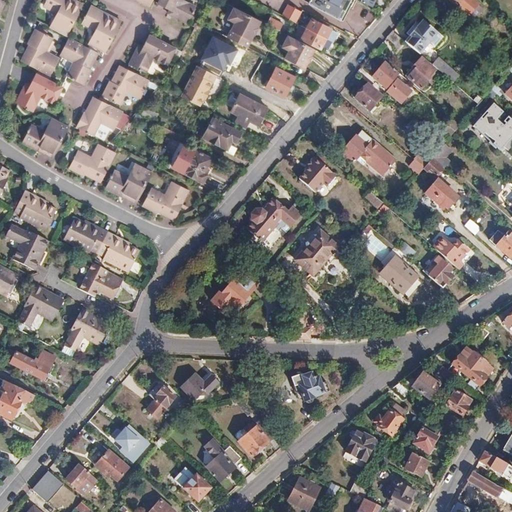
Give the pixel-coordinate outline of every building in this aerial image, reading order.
[(44,0),(42,5),(55,12),(47,25),(65,35),(80,8),(79,8),(65,0),(44,0)] [(158,0),(157,3),(173,12),(171,15),(186,23),(195,6),(182,0),(158,0)] [(308,14),(292,6),(279,0),(273,0),(271,5),(298,19),(300,15),(304,17),(306,17),(308,14)] [(348,9),(330,0),(312,0),(310,5),(322,11),(323,8),(332,12),(330,15),(342,21),(348,9)] [(330,0),(348,9),(352,0),(330,0)] [(351,10),(356,0),(352,0),(348,9),(351,10)] [(452,9),(441,0),(438,0),(434,4),(446,15),(452,9)] [(477,5),(471,0),(449,0),(467,16),(477,5)] [(173,12),(157,3),(155,7),(167,13),(171,15),(173,12)] [(473,21),(483,10),(477,5),(467,16),(473,21)] [(89,6),(81,22),(94,28),(86,43),(103,52),(118,24),(101,15),(103,12),(89,6)] [(258,29),(257,28),(260,23),(233,8),(227,20),(229,21),(231,24),(232,27),(227,37),(247,48),(254,35),(255,35),(258,29)] [(345,23),(351,10),(348,9),(342,21),(345,23)] [(119,21),(103,12),(101,15),(118,24),(119,21)] [(273,29),(276,23),(270,20),(267,26),(273,29)] [(307,30),(311,22),(306,20),(304,24),(303,23),(301,27),(307,30)] [(332,42),(336,33),(312,21),(311,22),(307,30),(332,42)] [(279,32),(282,26),(276,23),(273,29),(279,32)] [(327,51),(332,42),(307,30),(301,27),(299,31),(305,34),(302,39),(301,40),(320,50),(321,48),(327,51)] [(433,39),(425,33),(417,27),(404,42),(419,55),(433,39)] [(31,44),(23,60),(48,74),(57,57),(44,50),(51,37),(34,28),(26,42),(31,44)] [(404,42),(392,31),(386,38),(398,49),(404,42)] [(135,48),(127,63),(144,72),(152,57),(165,64),(173,47),(148,34),(141,47),(139,50),(135,48)] [(239,49),(212,35),(200,59),(223,71),(227,64),(230,65),(239,49)] [(68,37),(59,54),(72,61),(65,74),(82,83),(89,70),(85,67),(93,51),(68,37)] [(305,69),(315,50),(289,37),(283,48),(289,52),(286,59),(305,69)] [(23,60),(31,44),(26,42),(18,58),(23,60)] [(89,70),(98,54),(93,51),(85,67),(89,70)] [(426,78),(433,70),(418,57),(411,65),(413,67),(405,76),(421,90),(429,81),(426,78)] [(458,77),(437,59),(431,66),(447,80),(452,84),(458,77)] [(112,82),(120,66),(117,64),(109,80),(112,82)] [(387,92),(401,103),(410,92),(399,82),(393,84),(391,82),(397,75),(384,64),(372,77),(385,88),(387,87),(389,89),(387,92)] [(203,96),(205,90),(209,90),(212,82),(215,83),(218,76),(198,65),(182,97),(200,107),(204,98),(203,96)] [(109,80),(101,95),(118,103),(125,89),(138,97),(147,79),(120,66),(112,82),(109,80)] [(275,68),(266,88),(285,97),(294,77),(275,68)] [(21,87),(13,102),(31,110),(38,96),(52,103),(61,86),(34,72),(28,84),(25,89),(21,87)] [(381,98),(367,85),(355,99),(369,111),(381,98)] [(259,125),(267,108),(240,94),(231,111),(238,114),(239,115),(237,121),(243,124),(246,119),(250,121),(259,125)] [(86,115),(95,98),(90,96),(90,97),(82,112),(86,115)] [(481,100),(476,96),(472,101),(477,105),(481,100)] [(111,128),(120,111),(95,98),(86,115),(82,112),(75,126),(92,135),(98,122),(111,128)] [(511,147),(511,119),(493,103),(472,125),(501,150),(504,147),(509,151),(511,147)] [(154,121),(157,114),(145,107),(142,115),(154,121)] [(245,131),(250,121),(246,119),(243,124),(237,121),(239,115),(238,114),(233,124),(245,131)] [(207,116),(198,135),(222,147),(227,138),(230,140),(235,130),(207,116)] [(29,125),(20,141),(35,148),(36,145),(52,153),(60,139),(66,125),(50,117),(42,132),(29,125)] [(395,161),(360,131),(357,136),(355,135),(343,148),(345,150),(343,152),(351,159),(353,157),(357,160),(359,158),(381,177),(395,161)] [(76,150),(68,167),(82,174),(84,170),(99,178),(100,179),(113,152),(102,146),(96,143),(89,157),(76,150)] [(447,161),(443,157),(449,150),(443,144),(430,159),(441,169),(447,161)] [(50,157),(52,153),(36,145),(35,148),(50,157)] [(195,151),(184,173),(204,184),(208,176),(205,174),(212,159),(195,151)] [(422,168),(430,159),(425,154),(422,158),(417,154),(412,160),(422,168)] [(298,178),(314,192),(323,183),(326,186),(335,175),(313,156),(306,164),(309,166),(298,178)] [(433,178),(441,169),(430,159),(422,168),(433,178)] [(422,168),(413,160),(408,166),(417,174),(422,168)] [(113,170),(103,187),(117,194),(119,191),(135,199),(150,171),(134,162),(126,177),(113,170)] [(0,192),(7,179),(5,178),(9,171),(0,166),(0,192)] [(99,178),(84,170),(82,174),(97,183),(99,178)] [(445,209),(456,197),(436,180),(424,195),(441,209),(443,206),(445,209)] [(150,188),(141,205),(154,212),(156,208),(173,216),(174,216),(187,190),(169,182),(163,195),(150,188)] [(24,190),(12,212),(19,216),(18,218),(44,231),(56,209),(40,201),(38,205),(28,200),(30,196),(31,194),(24,190)] [(135,199),(119,191),(117,194),(133,202),(135,199)] [(381,203),(369,192),(364,197),(376,208),(381,203)] [(38,205),(40,201),(30,196),(28,200),(38,205)] [(259,241),(271,227),(276,231),(278,228),(283,222),(288,226),(299,214),(289,206),(285,210),(270,198),(264,205),(266,206),(262,210),(258,208),(253,208),(249,213),(250,221),(244,228),(259,241)] [(381,217),(388,208),(383,204),(375,212),(381,217)] [(173,216),(156,208),(154,212),(171,221),(174,216),(173,216)] [(73,217),(61,240),(88,253),(89,250),(96,254),(107,231),(100,228),(99,230),(97,234),(86,229),(88,225),(73,217)] [(479,229),(469,220),(463,227),(473,235),(479,229)] [(283,232),(288,226),(283,222),(278,228),(283,232)] [(17,244),(9,259),(31,270),(38,255),(35,254),(38,246),(40,247),(44,240),(25,230),(24,232),(9,225),(3,237),(17,244)] [(99,230),(88,225),(86,229),(97,234),(99,230)] [(491,243),(509,258),(511,254),(511,235),(503,228),(491,243)] [(127,272),(138,250),(124,243),(122,246),(111,241),(113,237),(114,235),(107,231),(96,254),(102,257),(101,260),(127,272)] [(298,262),(313,275),(333,252),(337,256),(342,250),(320,232),(316,236),(314,236),(311,237),(305,242),(306,247),(308,250),(298,262)] [(124,243),(113,237),(111,241),(122,246),(124,243)] [(467,250),(456,240),(453,243),(452,243),(449,243),(448,243),(446,242),(441,237),(432,247),(458,269),(462,264),(458,260),(467,250)] [(407,258),(413,251),(406,244),(400,252),(407,258)] [(441,287),(451,275),(446,272),(450,268),(435,255),(432,259),(435,263),(426,275),(441,287)] [(358,264),(352,259),(347,264),(353,269),(358,264)] [(400,292),(414,275),(398,261),(384,278),(400,292)] [(112,300),(122,280),(107,272),(91,264),(78,289),(93,297),(97,289),(101,291),(100,294),(112,300)] [(0,295),(4,298),(15,275),(3,269),(1,272),(0,271),(0,295)] [(257,283),(244,272),(223,295),(236,307),(257,283)] [(51,322),(62,301),(48,293),(47,295),(40,292),(42,288),(34,284),(22,307),(23,308),(16,322),(30,329),(37,315),(51,322)] [(415,285),(407,305),(422,310),(430,290),(415,285)] [(459,303),(445,291),(438,299),(450,309),(459,303)] [(303,327),(304,306),(298,305),(296,337),(308,338),(308,328),(303,327)] [(97,346),(108,324),(94,317),(93,319),(86,315),(87,312),(80,309),(68,331),(70,332),(59,352),(71,358),(81,338),(97,346)] [(511,312),(502,324),(508,329),(510,327),(511,328),(511,312)] [(481,340),(486,333),(475,324),(468,329),(477,337),(481,340)] [(462,378),(477,359),(478,357),(472,351),(471,352),(465,348),(459,355),(457,354),(450,363),(451,364),(446,369),(452,375),(457,379),(460,376),(462,378)] [(9,349),(3,361),(43,380),(54,357),(42,351),(37,360),(34,358),(33,360),(9,349)] [(485,377),(491,369),(485,364),(486,363),(478,357),(477,359),(462,378),(464,380),(462,382),(473,392),(477,386),(478,387),(485,378),(485,377)] [(252,374),(252,360),(241,359),(240,374),(252,374)] [(452,375),(442,366),(436,373),(447,382),(452,375)] [(194,398),(197,395),(206,393),(217,381),(207,371),(200,378),(195,374),(182,386),(194,398)] [(321,382),(318,376),(314,377),(312,372),(302,375),(301,372),(292,376),(298,393),(301,392),(304,399),(305,399),(307,401),(308,402),(310,402),(312,401),(313,399),(313,397),(330,390),(326,380),(321,382)] [(438,385),(421,372),(410,386),(427,399),(438,385)] [(35,396),(5,381),(0,390),(0,391),(4,394),(0,401),(0,413),(12,420),(21,403),(25,405),(32,402),(35,396)] [(408,391),(398,382),(398,383),(391,388),(403,398),(408,391)] [(158,383),(149,395),(155,399),(153,401),(151,401),(147,406),(147,408),(146,409),(157,419),(165,408),(166,409),(175,398),(158,383)] [(469,400),(454,390),(444,405),(459,415),(469,400)] [(181,414),(189,405),(188,404),(183,398),(174,407),(181,414)] [(402,420),(407,413),(395,404),(389,411),(402,420)] [(373,422),(393,437),(397,432),(394,431),(402,420),(389,411),(383,419),(378,415),(373,422)] [(274,437),(259,419),(254,423),(269,441),(274,437)] [(434,437),(439,430),(438,429),(425,420),(414,435),(412,433),(409,438),(411,440),(410,441),(425,451),(430,443),(432,445),(436,438),(434,437)] [(251,456),(269,441),(254,423),(244,432),(247,434),(238,441),(251,456)] [(119,453),(135,466),(153,445),(131,425),(128,428),(124,424),(111,440),(122,450),(119,453)] [(375,439),(356,430),(346,451),(365,460),(372,447),(375,439)] [(511,431),(501,449),(510,455),(505,464),(511,467),(511,431)] [(158,446),(165,439),(161,436),(154,444),(158,446)] [(206,466),(219,481),(235,468),(233,465),(241,458),(239,457),(229,446),(223,452),(212,440),(204,447),(215,459),(206,466)] [(128,467),(107,449),(93,465),(107,477),(109,474),(116,481),(128,467)] [(511,472),(511,467),(505,464),(483,450),(482,452),(477,461),(508,479),(511,472)] [(420,476),(428,461),(422,458),(411,452),(403,467),(420,476)] [(92,484),(96,479),(78,463),(65,479),(84,495),(92,485),(92,484)] [(174,479),(181,486),(188,478),(190,480),(195,475),(186,466),(174,479)] [(46,501),(62,482),(48,470),(31,489),(46,501)] [(511,497),(511,492),(494,484),(472,470),(471,471),(466,480),(473,484),(473,482),(480,486),(495,496),(496,495),(509,503),(511,499),(511,497)] [(209,488),(195,475),(190,480),(188,478),(181,486),(196,500),(202,494),(203,495),(209,488)] [(319,487),(298,477),(288,500),(309,510),(319,487)] [(414,491),(394,482),(391,487),(394,489),(389,501),(391,502),(404,508),(405,509),(414,491)] [(334,499),(340,487),(334,484),(332,483),(326,495),(334,499)] [(364,499),(368,491),(355,485),(351,492),(352,493),(364,499)] [(174,511),(160,499),(148,511),(174,511)] [(374,511),(377,506),(365,499),(359,511),(374,511)] [(78,502),(74,508),(79,511),(90,511),(91,511),(78,502)] [(401,511),(404,508),(391,502),(387,510),(390,511),(401,511)]
